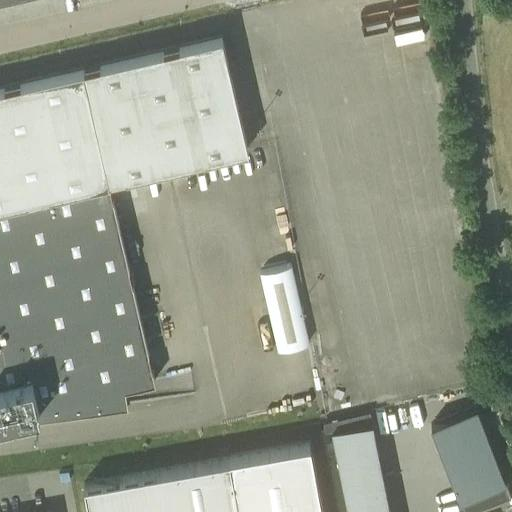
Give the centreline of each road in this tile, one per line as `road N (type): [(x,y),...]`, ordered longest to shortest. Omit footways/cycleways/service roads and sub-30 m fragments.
road 1 (unclassified): [(511,326),(481,165),(462,0)]
road 2 (unclassified): [(177,0),(0,40)]
